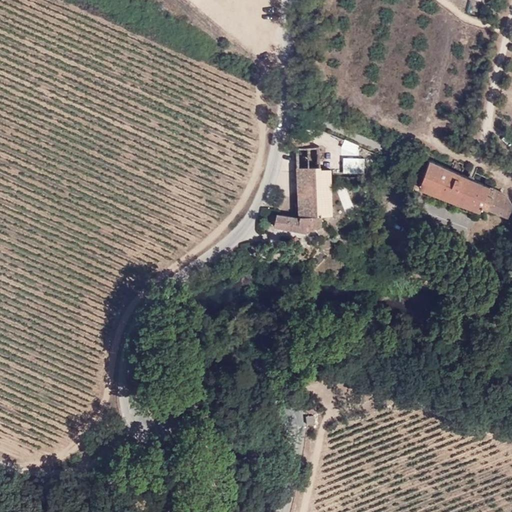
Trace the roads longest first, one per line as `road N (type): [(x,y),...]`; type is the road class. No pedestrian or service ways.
road 1 (residential): [(286,0),(278,125),(263,190),(241,239),(135,304),(115,342),(105,407),(119,448),(204,411),(310,384),(275,511)]
road 2 (track): [(511,431),(344,383),(310,384)]
